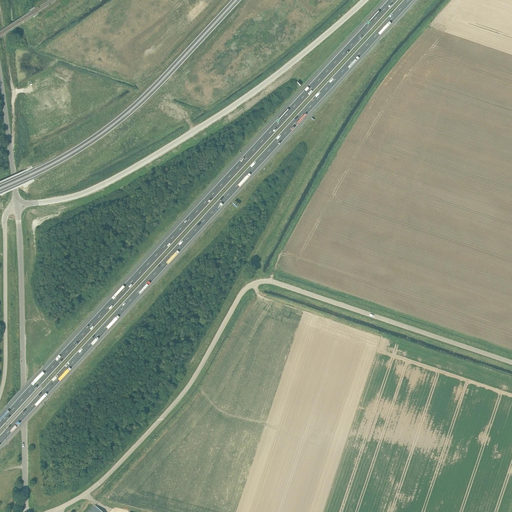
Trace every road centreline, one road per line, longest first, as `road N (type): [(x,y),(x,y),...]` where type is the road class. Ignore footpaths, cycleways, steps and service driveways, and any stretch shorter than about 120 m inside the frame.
road 1 (motorway): [(0,441),(409,0)]
road 2 (unclassified): [(49,511),(94,486),(179,395),(254,281),(511,362)]
road 3 (motorway): [(392,0),(0,423)]
road 4 (unclassified): [(16,205),(88,190),(143,161),(277,75),(364,0)]
road 5 (unclassified): [(25,511),(16,205)]
road 6 (unclassified): [(28,176),(110,127),(236,0)]
road 7 (unclassified): [(0,393),(4,217),(16,205)]
road 8 (unclassified): [(16,205),(0,78)]
